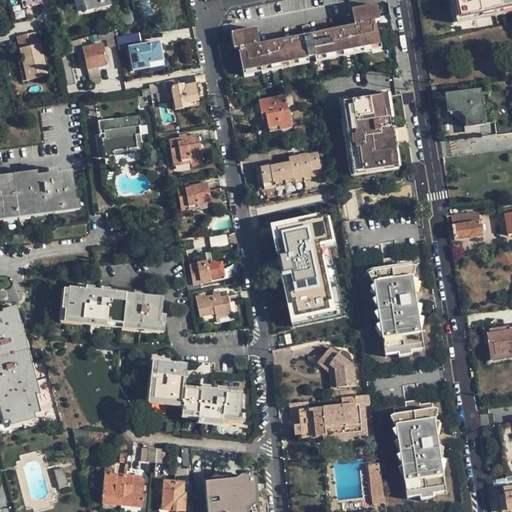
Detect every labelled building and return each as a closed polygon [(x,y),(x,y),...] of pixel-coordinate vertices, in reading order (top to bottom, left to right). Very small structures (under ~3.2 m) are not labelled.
[(108,7),(106,0),(80,0),(84,13),(108,7)] [(511,0),(461,0),(464,13),(468,12),(468,13),(493,8),(493,6),(511,2),(511,0)] [(257,29),(236,33),(239,49),(243,72),(308,59),(309,58),(314,57),(316,58),(381,45),(376,21),(374,5),(362,8),(366,23),(355,25),(356,30),(261,48),(260,44),(257,29)] [(362,8),(352,10),(355,25),(366,23),(362,8)] [(310,24),(301,26),(304,36),(312,34),(310,24)] [(304,36),(260,44),(261,48),(356,30),(355,25),(312,34),(304,36)] [(36,32),(16,37),(18,46),(20,52),(22,62),(42,58),(36,32)] [(130,37),(116,40),(118,46),(131,44),(130,37)] [(86,70),(105,66),(104,61),(107,60),(106,51),(104,51),(102,43),(81,47),(86,70)] [(132,70),(147,67),(147,62),(160,60),(161,60),(158,43),(129,48),(132,70)] [(308,59),(243,72),(244,76),(381,49),(381,45),(316,58),(308,59)] [(42,58),(22,62),(22,64),(27,83),(46,78),(42,58)] [(161,67),(160,60),(147,62),(147,67),(148,69),(161,67)] [(193,75),(148,84),(150,94),(156,93),(157,100),(167,98),(166,92),(167,92),(166,87),(169,86),(174,109),(197,105),(193,84),(195,84),(193,75)] [(456,115),(479,112),(477,89),(454,92),(456,115)] [(389,96),(384,97),(386,113),(388,113),(390,122),(392,122),(393,121),(389,96)] [(270,132),(291,127),(285,97),(260,102),(263,120),(267,120),(270,132)] [(341,104),(347,143),(394,134),(392,122),(390,122),(388,113),(386,113),(384,97),(378,98),(379,101),(377,104),(368,105),(369,111),(357,113),(355,101),(341,104)] [(378,98),(355,101),(357,113),(369,111),(368,105),(377,104),(379,101),(378,98)] [(133,133),(137,133),(136,124),(138,124),(137,114),(97,120),(99,133),(102,133),(102,137),(100,137),(102,156),(113,154),(112,149),(135,146),(133,133)] [(140,147),(137,133),(133,133),(135,146),(112,149),(113,154),(136,151),(138,149),(140,147)] [(173,165),(190,162),(202,160),(203,159),(197,134),(168,139),(173,165)] [(309,134),(306,134),(298,136),(297,137),(299,144),(310,142),(309,134)] [(392,140),(395,139),(394,134),(347,143),(351,168),(353,168),(355,176),(395,170),(392,149),(394,146),(392,140)] [(396,139),(395,139),(392,140),(394,146),(392,149),(395,170),(400,169),(396,139)] [(258,167),(261,189),(267,188),(275,187),(275,186),(287,184),(294,182),(293,179),(312,175),(313,178),(322,176),(318,154),(289,158),(290,163),(271,167),(270,165),(258,167)] [(0,179),(0,214),(74,205),(70,170),(0,179)] [(210,197),(207,182),(177,188),(181,210),(197,207),(197,205),(206,203),(206,198),(210,197)] [(296,190),(294,182),(287,184),(288,191),(296,190)] [(267,188),(268,200),(277,198),(275,187),(267,188)] [(302,209),(293,211),(294,218),(303,216),(302,209)] [(455,240),(482,236),(479,212),(452,215),(455,240)] [(288,241),(289,241),(292,240),(303,238),(302,231),(287,234),(288,241)] [(294,265),(312,261),(328,258),(324,241),(312,243),(311,237),(303,238),(292,240),(294,252),(291,252),(292,265),(294,265)] [(397,257),(384,259),(385,263),(371,265),(372,272),(376,271),(378,284),(380,297),(382,310),(384,323),(386,335),(383,336),(385,355),(399,353),(399,357),(412,355),(411,351),(425,349),(422,330),(418,331),(416,317),(414,305),(418,304),(416,291),(412,292),(410,279),(408,266),(412,265),(411,259),(398,261),(397,257)] [(193,284),(225,279),(223,269),(220,266),(216,267),(215,264),(208,265),(207,261),(190,265),(193,284)] [(314,269),(312,261),(294,265),(295,273),(314,269)] [(372,272),(369,274),(374,285),(378,284),(376,271),(372,272)] [(374,285),(371,286),(376,298),(380,297),(378,284),(374,285)] [(121,323),(158,327),(159,314),(161,297),(99,290),(99,289),(92,288),(92,289),(68,287),(64,317),(105,322),(105,317),(121,319),(121,323)] [(215,318),(231,315),(227,296),(219,298),(218,295),(204,297),(204,295),(195,297),(199,316),(214,313),(215,318)] [(376,298),(373,299),(379,311),(382,310),(380,297),(376,298)] [(379,311),(375,312),(381,323),(384,323),(382,310),(379,311)] [(38,413),(33,394),(32,390),(12,312),(0,314),(0,418),(1,423),(38,413)] [(381,323),(378,325),(383,336),(386,335),(384,323),(381,323)] [(511,328),(510,329),(510,331),(487,334),(488,344),(493,343),(495,358),(511,355),(511,328)] [(296,336),(295,330),(280,333),(282,339),(296,336)] [(329,348),(320,360),(335,370),(337,389),(354,387),(353,366),(329,348)] [(186,364),(157,360),(152,397),(182,401),(181,416),(221,420),(222,415),(238,417),(240,392),(215,390),(215,388),(208,388),(208,389),(184,386),(186,364)] [(331,390),(337,389),(335,370),(320,360),(317,364),(329,373),(331,390)] [(357,407),(365,406),(370,406),(368,396),(343,399),(343,406),(304,410),(304,403),(298,404),(300,427),(302,426),(303,438),(317,437),(360,433),(357,407)] [(419,401),(406,403),(407,407),(394,409),(395,415),(398,415),(400,428),(402,441),(404,454),(406,466),(408,479),(405,480),(407,499),(421,497),(421,501),(434,499),(434,495),(447,493),(444,474),(440,474),(438,461),(436,448),(440,448),(438,435),(434,436),(432,422),(431,410),(434,409),(433,402),(420,404),(419,401)] [(298,404),(290,404),(292,427),(300,427),(298,404)] [(368,439),(365,406),(357,407),(360,433),(360,440),(368,439)] [(395,415),(391,418),(397,428),(400,428),(398,415),(395,415)] [(511,423),(499,425),(506,478),(511,476),(511,423)] [(88,440),(89,430),(72,428),(75,439),(88,440)] [(397,428),(393,430),(399,441),(402,441),(400,428),(397,428)] [(318,444),(360,440),(360,433),(317,437),(318,444)] [(399,441),(395,443),(400,454),(404,454),(402,441),(399,441)] [(190,466),(188,447),(180,447),(182,463),(186,464),(186,467),(190,466)] [(147,462),(155,462),(157,449),(148,448),(147,462)] [(165,449),(157,449),(155,462),(163,463),(165,449)] [(400,454),(396,456),(402,467),(406,466),(404,454),(400,454)] [(384,493),(379,462),(366,464),(370,495),(384,493)] [(402,467),(398,469),(405,480),(408,479),(406,466),(402,467)] [(63,467),(53,470),(59,488),(67,486),(63,467)] [(121,505),(124,475),(104,473),(102,503),(121,505)] [(139,477),(124,475),(121,505),(140,507),(142,480),(139,477)] [(255,511),(251,477),(240,478),(204,482),(206,511),(255,511)] [(161,510),(172,511),(173,510),(174,482),(162,481),(161,510)] [(182,482),(174,482),(173,510),(183,511),(185,493),(182,492),(182,482)] [(511,486),(504,488),(505,495),(500,496),(502,511),(504,511),(511,511),(511,486)] [(385,501),(384,493),(370,495),(372,503),(385,501)]
